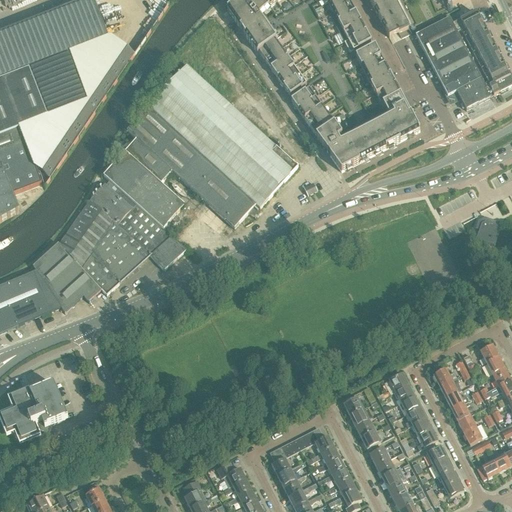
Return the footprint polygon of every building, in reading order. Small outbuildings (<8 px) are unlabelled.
[(0,224),(19,213),(13,197),(0,162),(0,156),(25,146),(26,147),(26,146),(36,171),(43,176),(50,181),(135,57),(133,56),(127,51),(111,40),(109,40),(96,5),(93,0),(92,0),(0,35),(0,224)] [(225,8),(228,11),(227,12),(257,55),(291,103),(298,112),(304,121),(310,130),(316,138),(341,174),(346,171),(347,174),(352,171),(351,169),(407,140),(409,142),(414,139),(413,137),(420,133),(406,106),(403,101),(401,97),(400,96),(395,86),(390,77),(385,67),(380,57),(375,47),(350,0),(241,0),(233,7),(231,4),(225,8)] [(409,29),(393,0),(448,0),(452,7),(468,0),(368,0),(389,40),(399,35),(409,29)] [(450,8),(452,7),(448,0),(393,0),(409,29),(399,35),(402,40),(404,39),(407,37),(452,14),(450,8)] [(490,101),(511,90),(511,84),(477,16),(453,28),(490,101)] [(453,28),(449,20),(415,37),(451,106),(460,102),(466,114),(490,101),(453,28)] [(186,69),(149,110),(148,109),(136,123),(127,133),(136,142),(172,174),(234,231),(245,219),(255,208),(259,211),(297,170),(275,150),(278,147),(280,149),(281,147),(273,140),(269,145),(227,107),(186,69)] [(161,186),(172,174),(136,142),(103,179),(109,185),(164,232),(168,227),(168,226),(172,222),(175,224),(179,219),(176,217),(180,212),(181,213),(185,208),(161,186)] [(25,146),(0,156),(0,162),(11,192),(13,197),(42,186),(36,171),(26,146),(26,147),(25,146)] [(307,199),(317,194),(313,187),(304,192),(307,199)] [(498,228),(500,224),(485,219),(478,222),(475,230),(479,231),(476,240),(494,247),(501,229),(498,228)] [(89,305),(101,293),(102,293),(57,246),(45,257),(84,299),(83,299),(89,305)] [(65,316),(83,299),(84,299),(45,257),(33,268),(34,269),(33,270),(60,310),(61,310),(65,316)] [(19,328),(60,310),(33,270),(26,274),(27,277),(2,287),(19,328)] [(0,335),(19,328),(2,287),(0,288),(0,335)] [(486,366),(498,360),(492,348),(480,354),(486,366)] [(492,378),(504,371),(498,360),(486,366),(492,378)] [(462,378),(468,375),(462,363),(456,366),(462,378)] [(498,389),(510,383),(504,371),(492,378),(498,389)] [(439,390),(457,381),(453,374),(448,377),(445,372),(433,378),(439,390)] [(402,376),(384,385),(390,398),(395,395),(394,394),(408,387),(402,376)] [(459,389),(458,383),(457,381),(439,390),(445,402),(457,395),(462,393),(459,389)] [(498,389),(489,394),(491,398),(490,399),(491,400),(501,395),(504,401),(511,396),(511,386),(510,383),(498,389)] [(50,427),(67,419),(53,385),(31,395),(29,390),(7,399),(12,410),(0,415),(0,424),(6,438),(14,434),(19,446),(42,436),(40,431),(43,430),(48,432),(50,427)] [(408,387),(394,394),(395,395),(398,402),(396,404),(397,405),(398,408),(401,406),(400,406),(414,398),(408,387)] [(369,390),(364,393),(371,407),(377,405),(373,397),(371,393),(369,390)] [(457,395),(445,402),(451,413),(463,407),(469,404),(474,401),(473,400),(470,401),(469,398),(466,399),(465,398),(460,400),(457,395)] [(511,396),(504,401),(497,404),(500,410),(507,407),(510,412),(511,410),(511,396)] [(406,417),(420,410),(414,398),(400,406),(401,406),(406,417)] [(347,405),(343,407),(349,418),(363,411),(357,400),(351,403),(347,405)] [(469,418),(463,407),(451,413),(457,425),(469,418)] [(363,411),(349,418),(355,430),(369,422),(373,420),(367,409),(363,411)] [(412,428),(425,421),(420,410),(406,417),(410,424),(406,426),(408,431),(412,428)] [(463,436),(475,430),(469,418),(457,425),(463,436)] [(417,439),(431,432),(425,421),(412,428),(417,439)] [(361,441),(374,434),(369,422),(355,430),(361,441)] [(475,430),(463,436),(469,448),(487,439),(481,427),(475,430)] [(431,432),(417,439),(421,446),(417,448),(419,453),(437,443),(431,432)] [(312,433),(308,435),(313,446),(314,446),(320,456),(333,450),(327,439),(324,440),(318,444),(312,433)] [(367,452),(380,445),(374,434),(361,441),(367,452)] [(308,435),(303,438),(308,449),(313,446),(308,435)] [(303,438),(297,441),(303,451),(308,449),(303,438)] [(298,454),(303,451),(297,441),(292,443),(298,454)] [(292,457),(298,454),(292,443),(287,446),(292,457)] [(484,445),(472,451),(475,457),(487,451),(484,445)] [(287,459),(292,457),(287,446),(281,449),(287,459)] [(287,459),(281,449),(276,452),(281,462),(285,460),(287,459)] [(432,467),(446,460),(440,449),(426,456),(432,467)] [(339,460),(333,450),(320,456),(307,463),(309,467),(322,461),(325,467),(339,460)] [(383,450),(369,457),(376,469),(389,462),(383,450)] [(276,452),(270,455),(275,465),(271,467),(277,478),(291,471),(285,460),(281,462),(276,452)] [(504,457),(493,463),(499,475),(511,469),(504,457)] [(312,474),(313,477),(314,477),(319,474),(319,475),(325,472),(327,471),(331,478),(344,471),(339,460),(325,467),(317,471),(312,474)] [(438,478),(451,471),(446,460),(432,467),(438,478)] [(389,462),(376,469),(381,480),(395,473),(389,462)] [(493,463),(477,471),(483,483),(487,481),(499,475),(493,463)] [(231,464),(217,471),(222,480),(223,480),(229,490),(246,481),(241,470),(235,473),(231,464)] [(296,482),(293,476),(296,474),(300,470),(305,468),(304,465),(291,471),(277,478),(283,489),(296,482)] [(395,473),(381,480),(387,491),(401,484),(405,482),(399,470),(395,473)] [(331,478),(323,482),(325,485),(330,483),(333,482),(336,488),(350,481),(344,471),(331,478)] [(444,489),(457,482),(451,471),(438,478),(444,489)] [(296,482),(283,489),(288,500),(302,493),(306,490),(303,484),(305,481),(306,481),(304,478),(296,482)] [(229,490),(224,492),(227,497),(235,493),(238,499),(252,491),(246,481),(229,490)] [(328,492),(330,496),(336,494),(339,492),(342,499),(356,492),(350,481),(336,488),(333,490),(328,492)] [(450,500),(463,493),(457,482),(444,489),(450,500)] [(197,484),(183,491),(187,498),(185,499),(191,510),(204,504),(204,503),(206,502),(197,484)] [(401,484),(387,491),(393,502),(406,495),(401,484)] [(302,493),(288,500),(294,510),(307,503),(304,497),(307,496),(307,495),(311,491),(310,488),(306,490),(302,493)] [(91,509),(105,502),(99,490),(85,497),(91,509)] [(238,499),(229,504),(231,507),(236,505),(241,503),(244,509),(257,502),(252,491),(238,499)] [(334,503),(329,505),(331,509),(336,507),(341,504),(344,503),(348,510),(346,511),(356,511),(360,510),(357,505),(361,503),(356,492),(342,499),(334,503)] [(406,495),(393,502),(398,511),(400,511),(412,506),(406,495)] [(435,509),(440,506),(434,495),(428,497),(435,509)] [(59,504),(65,501),(62,496),(56,499),(59,504)] [(30,511),(44,511),(49,510),(43,498),(27,507),(30,511)] [(307,503),(294,510),(294,511),(311,511),(310,508),(313,506),(317,502),(315,499),(307,503)] [(426,499),(420,502),(425,511),(429,511),(432,511),(426,499)] [(208,511),(206,509),(210,507),(209,506),(213,503),(211,500),(206,502),(204,503),(204,504),(191,510),(191,511),(208,511)] [(62,510),(67,507),(65,501),(59,504),(62,510)] [(110,511),(105,502),(91,509),(92,511),(110,511)] [(244,509),(238,511),(262,511),(257,502),(244,509)]
